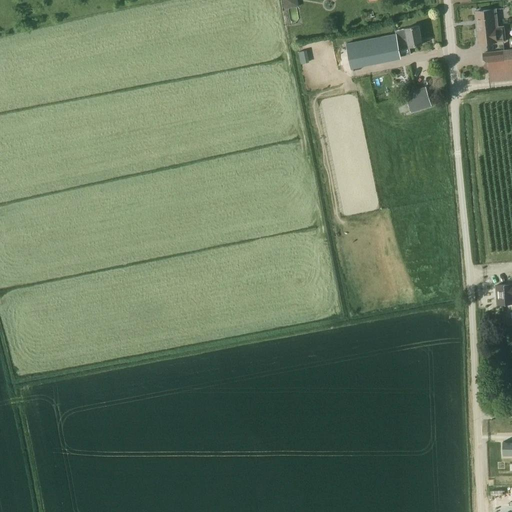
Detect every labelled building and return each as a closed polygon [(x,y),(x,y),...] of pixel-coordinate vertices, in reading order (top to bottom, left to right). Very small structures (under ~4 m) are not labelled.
[(496,42),(505,41),(503,27),(497,28),(495,10),(476,12),(480,45),(496,43),(496,42)] [(419,26),(405,29),(395,31),(396,34),(346,44),(351,69),(401,59),(399,49),(422,45),(419,26)] [(511,83),(511,54),(504,56),(504,54),(483,57),(485,72),(489,72),(491,86),(511,83)] [(405,93),(406,97),(397,100),(400,113),(410,110),(411,113),(431,106),(426,86),(405,93)] [(511,285),(497,286),(498,305),(511,304),(511,285)] [(500,455),(511,455),(511,454),(510,450),(511,450),(511,440),(500,441),(500,455)]
